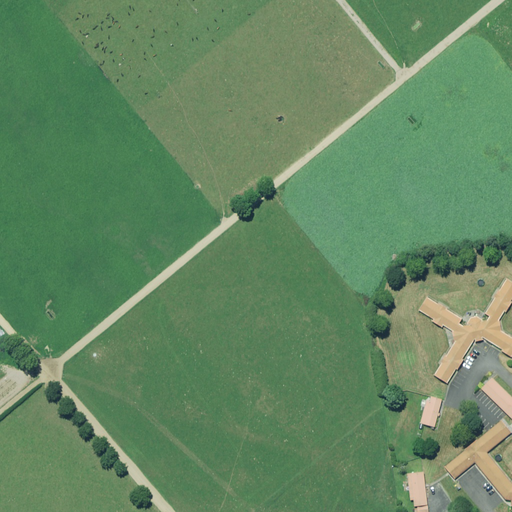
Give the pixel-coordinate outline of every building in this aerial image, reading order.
[(436,374),(450,384),(481,335),(511,355),(511,334),(497,325),(511,302),(511,280),(509,279),(487,313),(481,309),(472,322),(430,295),(421,310),(454,331),(457,342),(436,374)] [(511,392),(493,376),(482,388),(511,415),(511,392)] [(440,431),(447,401),(431,397),(423,427),(440,431)] [(511,478),(490,452),(511,434),(511,433),(501,421),(446,466),(456,479),(475,463),(506,500),(511,500),(511,478)] [(431,511),(425,471),(409,474),(414,511),(431,511)]
